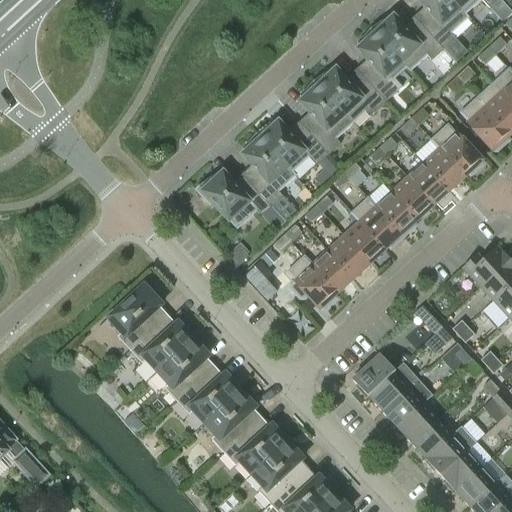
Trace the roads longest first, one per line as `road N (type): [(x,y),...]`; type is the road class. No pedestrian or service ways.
road 1 (residential): [(126,210),(357,0)]
road 2 (residential): [(288,384),(481,207),(511,200)]
road 3 (residential): [(288,384),(126,210)]
road 4 (residential): [(404,511),(288,384)]
road 5 (residential): [(0,325),(126,210)]
